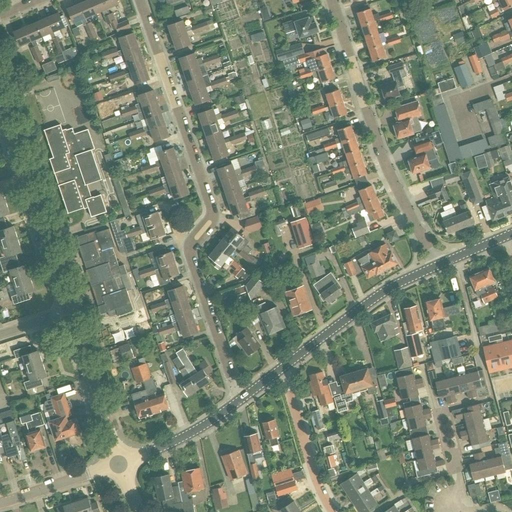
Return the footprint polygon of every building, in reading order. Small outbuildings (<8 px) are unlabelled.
[(85,18),(96,13),(90,0),(88,0),(79,4),(85,18)] [(113,13),(110,14),(103,0),(90,0),(96,13),(102,11),(107,25),(110,24),(110,23),(113,22),(113,20),(116,19),(113,13)] [(114,12),(111,7),(119,4),(116,0),(103,0),(110,14),(113,13),(114,12)] [(511,0),(497,0),(493,2),(493,3),(498,0),(502,5),(489,12),(492,18),(500,14),(499,13),(511,6),(511,0)] [(84,26),(88,23),(85,18),(79,4),(68,9),(74,23),(81,20),(84,26)] [(212,5),(211,6),(204,8),(206,14),(214,11),(212,5)] [(189,6),(182,8),(184,15),(191,12),(189,6)] [(361,25),(374,21),(370,9),(358,13),(361,25)] [(48,17),(54,32),(65,27),(59,13),(48,17)] [(315,22),(313,16),(295,22),(295,23),(293,23),(292,20),(283,23),(286,33),(296,30),(297,29),(300,38),(319,31),(318,30),(319,28),(318,25),(316,24),(316,22),(315,22)] [(56,37),(54,32),(48,17),(36,22),(42,37),(49,34),(52,39),(53,39),(59,53),(62,52),(56,37)] [(110,24),(113,31),(116,29),(118,33),(131,27),(128,20),(118,24),(116,19),(113,20),(113,22),(110,23),(110,24)] [(199,28),(201,27),(200,24),(192,27),(191,25),(185,27),(183,21),(168,26),(172,38),(187,33),(192,31),(192,30),(199,28)] [(365,37),(378,33),(374,21),(361,25),(365,37)] [(36,39),(42,37),(36,22),(25,27),(31,41),(33,47),(40,62),(44,60),(37,46),(38,45),(36,39)] [(91,32),(91,31),(94,29),(91,22),(88,23),(84,26),(88,34),(91,32)] [(201,31),(209,29),(207,25),(206,22),(200,24),(201,27),(199,28),(201,31)] [(20,46),(31,41),(25,27),(14,32),(20,46)] [(474,38),(482,35),(479,28),(471,31),(474,38)] [(98,37),(94,29),(91,31),(91,32),(88,34),(91,40),(86,42),(87,43),(81,46),(83,50),(96,45),(93,39),(98,37)] [(511,31),(508,33),(507,30),(500,33),(501,36),(500,37),(501,40),(502,41),(511,37),(511,31)] [(456,45),(464,42),(461,32),(452,36),(456,45)] [(123,50),(138,45),(134,33),(119,38),(123,49),(123,50)] [(187,33),(172,38),(176,49),(191,44),(187,33)] [(369,49),(382,45),(378,33),(365,37),(369,49)] [(500,37),(501,36),(500,33),(491,36),(494,43),(501,40),(500,37)] [(56,37),(62,52),(66,51),(59,36),(56,37)] [(486,42),(473,48),(478,59),(492,53),(487,42),(486,42)] [(275,51),(278,59),(279,62),(297,56),(305,54),(304,53),(301,43),(290,46),(275,51)] [(127,61),(142,56),(138,45),(123,50),(123,49),(118,51),(117,48),(108,51),(109,55),(110,54),(112,58),(118,56),(119,56),(125,54),(127,61)] [(373,61),(386,57),(382,45),(369,49),(373,61)] [(37,63),(40,62),(33,47),(30,48),(37,63)] [(327,54),(325,54),(323,47),(308,52),(304,53),(305,54),(297,56),(299,63),(307,61),(308,67),(305,68),(305,71),(307,77),(314,75),(313,72),(318,70),(331,66),(327,54)] [(109,55),(108,51),(101,53),(104,61),(112,58),(110,54),(109,55)] [(184,70),(198,65),(204,63),(205,67),(212,64),(211,61),(212,60),(211,57),(203,59),(202,57),(196,59),(194,53),(180,59),(184,70)] [(211,61),(212,64),(220,61),(219,58),(218,54),(211,57),(212,60),(211,61)] [(253,67),(259,64),(256,55),(249,58),(253,67)] [(476,75),(482,73),(476,55),(469,57),(476,75)] [(509,59),(508,55),(501,58),(504,65),(511,61),(510,58),(509,59)] [(131,72),(146,67),(142,56),(127,61),(131,72)] [(407,76),(402,62),(388,66),(390,74),(392,74),(394,82),(381,86),(383,93),(382,95),(383,98),(385,99),(385,100),(400,95),(397,88),(405,86),(402,77),(407,76)] [(462,87),(473,83),(465,64),(454,68),(462,87)] [(187,81),(202,76),(198,65),(184,70),(187,81)] [(318,70),(322,82),(335,78),(331,66),(318,70)] [(146,67),(131,72),(125,74),(126,78),(132,76),(135,84),(150,79),(146,67)] [(118,81),(126,78),(125,74),(124,71),(117,73),(119,77),(117,77),(118,81)] [(48,83),(60,79),(58,73),(46,77),(48,83)] [(111,83),(118,81),(117,77),(119,77),(117,73),(109,76),(111,83)] [(191,93),(206,88),(202,76),(187,81),(191,93)] [(219,83),(220,87),(228,84),(226,77),(219,79),(220,83),(219,83)] [(453,78),(448,80),(451,90),(456,88),(453,78)] [(219,83),(220,83),(219,79),(210,82),(213,90),(220,87),(219,83)] [(451,90),(448,80),(443,81),(446,91),(451,90)] [(446,91),(443,81),(438,83),(441,93),(446,91)] [(511,92),(505,95),(505,94),(503,94),(502,91),(504,90),(502,84),(493,88),(498,101),(506,99),(507,102),(511,99),(511,92)] [(206,88),(191,93),(195,104),(210,99),(206,88)] [(137,109),(158,102),(154,90),(139,95),(141,102),(135,105),(136,106),(127,108),(129,112),(130,111),(131,115),(138,113),(137,109)] [(330,106),(343,102),(339,90),(326,94),(330,106)] [(96,93),(98,102),(108,100),(105,91),(96,93)] [(441,93),(431,96),(432,102),(443,98),(441,93)] [(444,103),(443,98),(432,102),(434,107),(444,103)] [(494,106),(491,99),(473,105),(475,112),(494,106)] [(398,139),(414,134),(414,133),(422,130),(418,117),(422,116),(417,100),(394,108),(399,123),(393,125),(395,131),(394,133),(395,136),(397,137),(398,139)] [(147,118),(161,113),(158,102),(137,109),(138,113),(144,111),(147,118)] [(343,102),(330,106),(334,118),(347,114),(343,102)] [(434,113),(446,109),(444,103),(434,107),(432,107),(434,113)] [(297,107),(292,109),(295,117),(310,112),(308,106),(298,109),(297,107)] [(123,118),(131,115),(130,111),(129,112),(127,108),(121,111),(123,118)] [(213,109),(199,114),(203,125),(223,118),(222,115),(221,113),(215,115),(213,109)] [(436,118),(448,114),(446,109),(434,113),(436,118)] [(237,110),(229,112),(230,116),(231,116),(232,119),(239,117),(237,110)] [(224,122),(232,119),(231,116),(230,116),(229,112),(222,115),(223,118),(203,125),(206,137),(221,132),(219,125),(224,123),(224,122)] [(151,130),(165,125),(161,113),(147,118),(149,125),(143,127),(143,128),(145,132),(151,130)] [(450,120),(448,114),(436,118),(438,124),(450,120)] [(452,125),(450,120),(438,124),(439,129),(452,125)] [(63,131),(60,125),(44,130),(54,157),(50,159),(55,173),(56,172),(61,185),(59,185),(68,213),(88,206),(92,217),(107,212),(101,194),(92,197),(87,184),(102,179),(92,150),(95,149),(88,129),(74,134),(72,128),(63,131)] [(165,125),(151,130),(155,141),(169,136),(165,125)] [(453,130),(452,125),(439,129),(441,134),(453,130)] [(338,130),(342,142),(355,138),(351,126),(338,130)] [(138,134),(137,134),(138,138),(146,135),(145,132),(143,128),(137,130),(138,134)] [(308,142),(318,139),(331,135),(329,128),(311,133),(306,135),(307,137),(308,142)] [(131,140),(138,138),(137,134),(138,134),(137,130),(129,133),(131,140)] [(455,136),(453,130),(441,134),(443,140),(455,136)] [(439,131),(430,134),(434,145),(443,143),(439,131)] [(225,143),(221,132),(206,137),(210,148),(225,143)] [(245,132),(236,135),(237,139),(239,138),(240,142),(247,139),(245,132)] [(504,132),(494,135),(487,137),(491,149),(505,144),(502,133),(504,132)] [(239,138),(237,139),(236,135),(229,138),(230,141),(232,145),(240,142),(239,138)] [(457,141),(455,136),(443,140),(445,145),(457,141)] [(359,150),(355,138),(342,142),(346,154),(359,150)] [(413,174),(430,168),(428,160),(436,158),(430,140),(414,146),(417,154),(420,153),(421,156),(408,160),(410,167),(410,168),(411,172),(412,172),(413,174)] [(481,140),(475,141),(479,154),(485,152),(481,140)] [(225,143),(210,148),(214,160),(229,155),(227,148),(232,146),(232,145),(230,141),(225,143)] [(459,147),(457,141),(445,145),(450,163),(459,147)] [(475,141),(470,143),(474,155),(479,154),(475,141)] [(470,143),(464,145),(468,157),(474,155),(470,143)] [(464,145),(459,147),(450,163),(468,157),(464,145)] [(503,162),(511,158),(511,153),(509,145),(498,149),(503,162)] [(163,165),(177,159),(173,148),(159,153),(161,158),(155,160),(155,163),(141,168),(142,172),(157,166),(163,165)] [(488,168),(495,166),(493,159),(500,157),(497,149),(483,153),(488,168)] [(350,166),(363,162),(359,150),(346,154),(348,160),(339,163),(340,166),(344,165),(345,168),(350,166)] [(125,217),(131,215),(110,153),(104,155),(125,217)] [(315,156),(309,158),(311,165),(317,162),(315,156)] [(167,176),(181,171),(177,159),(163,165),(167,176)] [(363,162),(350,166),(354,178),(367,174),(363,162)] [(222,181),(236,176),(232,164),(218,169),(222,181)] [(312,174),(320,171),(318,164),(310,167),(312,174)] [(250,171),(251,174),(258,172),(256,165),(248,168),(249,171),(250,171)] [(157,166),(142,172),(143,175),(158,170),(157,166)] [(243,177),(251,174),(250,171),(249,171),(248,168),(241,170),(243,177)] [(165,189),(185,182),(181,171),(167,176),(169,183),(163,185),(163,186),(165,189)] [(473,206),(479,203),(483,202),(471,171),(460,175),(473,206)] [(281,180),(293,178),(292,172),(280,174),(281,180)] [(446,184),(460,180),(458,172),(444,176),(446,184)] [(225,192),(240,187),(236,176),(222,181),(225,192)] [(509,198),(511,196),(511,184),(509,177),(503,179),(501,178),(496,180),(496,182),(490,184),(493,194),(499,192),(506,189),(509,198)] [(325,193),(339,189),(336,180),(322,184),(325,193)] [(185,182),(165,189),(163,186),(157,188),(158,191),(156,192),(158,195),(166,193),(172,191),(174,199),(189,194),(185,182)] [(449,199),(443,184),(427,191),(431,200),(439,197),(441,202),(449,199)] [(364,202),(376,197),(372,185),(359,190),(364,202)] [(229,203),(250,196),(249,193),(248,191),(242,193),(240,187),(225,192),(229,203)] [(151,198),(158,195),(156,192),(158,191),(157,188),(148,191),(151,198)] [(264,188),(256,190),(257,194),(258,194),(259,197),(266,195),(264,188)] [(511,196),(509,198),(506,189),(499,192),(507,215),(511,212),(511,196)] [(250,196),(251,200),(259,197),(258,194),(257,194),(256,190),(249,193),(250,196)] [(493,220),(507,215),(499,192),(493,194),(495,198),(486,201),(493,220)] [(250,196),(229,203),(233,215),(238,214),(240,220),(255,215),(253,208),(248,209),(245,203),(251,201),(251,200),(250,196)] [(353,209),(351,204),(346,207),(349,216),(367,209),(369,214),(367,214),(370,222),(384,216),(376,197),(364,202),(359,204),(358,205),(359,207),(353,209)] [(308,214),(323,209),(319,198),(304,203),(308,214)] [(0,223),(6,222),(4,215),(9,213),(5,201),(0,202),(0,223)] [(456,216),(461,228),(463,227),(465,229),(474,225),(474,223),(475,222),(470,210),(470,211),(466,203),(460,206),(463,213),(456,216)] [(461,228),(456,216),(453,208),(440,214),(443,221),(448,233),(461,228)] [(158,211),(148,215),(147,212),(136,216),(140,225),(142,230),(162,223),(158,211)] [(250,233),(262,229),(259,216),(246,220),(250,233)] [(299,249),(314,244),(306,217),(290,222),(299,249)] [(123,240),(120,231),(120,232),(116,220),(110,221),(121,253),(126,252),(126,254),(127,254),(123,240)] [(276,234),(281,233),(279,228),(280,227),(286,224),(285,220),(273,224),(276,234)] [(355,238),(370,232),(365,220),(356,223),(358,228),(356,229),(357,232),(353,233),(355,238)] [(0,238),(2,244),(18,239),(14,226),(8,228),(6,222),(0,223),(0,238)] [(319,222),(312,225),(314,230),(321,228),(319,222)] [(133,233),(134,236),(142,233),(142,234),(148,232),(151,240),(166,235),(162,223),(142,230),(140,225),(139,225),(140,227),(133,229),(135,232),(133,233)] [(252,250),(246,245),(249,242),(232,228),(224,238),(236,248),(240,251),(241,252),(243,249),(249,254),(252,250)] [(116,247),(110,229),(97,233),(96,231),(76,237),(78,243),(80,242),(81,246),(79,246),(85,262),(84,262),(100,314),(108,312),(109,317),(117,314),(118,315),(133,310),(127,291),(131,290),(126,273),(127,273),(124,264),(119,266),(113,248),(116,247)] [(133,233),(135,232),(133,229),(125,231),(124,230),(120,231),(123,240),(132,237),(134,236),(133,233)] [(392,241),(398,238),(395,231),(388,234),(392,241)] [(123,240),(127,254),(137,250),(132,237),(123,240)] [(229,257),(236,248),(224,238),(216,247),(229,257)] [(0,261),(1,266),(18,260),(16,253),(22,251),(18,239),(2,244),(5,256),(0,257),(0,261)] [(370,263),(376,274),(377,275),(398,263),(390,251),(386,243),(371,251),(377,261),(373,263),(372,262),(370,263)] [(161,268),(175,263),(171,251),(167,253),(165,247),(149,253),(151,259),(157,257),(161,268)] [(221,266),(229,257),(216,247),(209,256),(213,260),(211,263),(218,270),(221,267),(221,266)] [(246,256),(249,254),(243,249),(241,252),(240,251),(238,254),(245,260),(248,257),(246,256)] [(373,263),(377,261),(371,251),(367,254),(358,260),(362,267),(368,278),(376,274),(370,263),(372,262),(373,263)] [(249,254),(246,256),(248,257),(245,260),(251,264),(251,265),(256,259),(249,254)] [(260,263),(256,259),(251,265),(251,264),(250,265),(255,269),(260,263)] [(14,283),(30,278),(26,265),(20,266),(18,260),(1,266),(4,273),(10,271),(14,283)] [(245,280),(250,274),(233,260),(228,266),(234,271),(232,274),(238,279),(240,276),(245,280)] [(349,277),(357,274),(351,261),(344,264),(349,277)] [(312,279),(321,275),(316,262),(307,266),(312,279)] [(155,270),(156,274),(157,276),(160,286),(171,282),(169,278),(179,275),(175,263),(161,268),(155,270)] [(156,274),(155,270),(154,267),(146,269),(147,273),(148,272),(149,276),(156,274)] [(492,300),(498,298),(494,287),(492,287),(490,284),(495,282),(488,268),(479,272),(492,300)] [(148,272),(147,273),(146,269),(139,272),(140,275),(135,277),(136,281),(149,276),(148,272)] [(484,304),(492,300),(479,272),(470,276),(476,290),(480,289),(481,292),(479,293),(484,304)] [(251,300),(260,289),(265,283),(254,275),(245,286),(251,300)] [(335,298),(342,293),(335,284),(338,283),(332,276),(330,278),(328,275),(314,285),(321,295),(320,296),(324,302),(327,300),(329,303),(330,302),(332,304),(337,300),(335,298)] [(30,278),(14,283),(18,294),(11,296),(14,304),(31,299),(28,291),(34,290),(30,278)] [(237,295),(246,292),(244,285),(235,289),(237,295)] [(166,305),(187,298),(183,286),(168,291),(171,298),(165,300),(165,301),(166,305)] [(295,315),(310,309),(302,287),(287,292),(295,315)] [(176,314),(191,309),(187,298),(166,305),(165,301),(157,304),(158,307),(159,307),(161,310),(167,308),(168,309),(174,307),(176,314)] [(446,329),(443,317),(445,317),(441,299),(425,303),(429,320),(431,320),(433,332),(446,329)] [(255,312),(254,306),(251,300),(243,303),(246,310),(242,311),(244,316),(255,312)] [(254,306),(255,312),(257,316),(259,315),(267,335),(285,327),(277,307),(268,310),(265,302),(254,306)] [(158,307),(157,304),(150,306),(152,313),(161,310),(159,307),(158,307)] [(416,306),(414,304),(410,305),(409,308),(404,309),(407,322),(403,323),(405,333),(411,357),(418,355),(412,332),(422,330),(417,306),(416,306)] [(174,327),(194,320),(191,309),(176,314),(178,321),(172,323),(172,324),(165,326),(166,330),(167,330),(168,333),(175,331),(174,327)] [(398,333),(393,323),(395,322),(391,314),(371,323),(375,332),(377,331),(381,341),(398,333)] [(249,355),(261,346),(251,333),(257,329),(249,317),(241,323),(245,328),(240,332),(240,333),(232,338),(240,349),(243,347),(249,355)] [(194,320),(174,327),(175,331),(181,329),(184,337),(198,332),(194,320)] [(490,333),(488,325),(478,327),(480,336),(490,333)] [(160,336),(168,333),(167,330),(166,330),(165,326),(158,329),(160,336)] [(430,343),(430,344),(433,356),(434,362),(440,360),(443,359),(460,355),(458,349),(455,337),(438,341),(430,343)] [(124,360),(133,357),(129,343),(119,346),(119,348),(110,351),(114,362),(123,359),(124,360)] [(511,356),(509,343),(497,346),(503,372),(511,370),(511,356)] [(27,368),(43,363),(39,351),(33,353),(30,345),(14,351),(16,358),(23,356),(27,368)] [(497,346),(483,349),(489,375),(503,372),(497,346)] [(399,369),(413,366),(408,347),(394,350),(399,369)] [(170,384),(177,382),(169,361),(165,353),(160,355),(163,363),(170,384)] [(191,367),(190,366),(185,359),(184,358),(181,360),(181,361),(199,389),(210,381),(207,375),(213,371),(205,359),(198,364),(202,370),(197,373),(193,366),(191,367)] [(7,377),(13,375),(11,367),(17,366),(16,360),(4,362),(7,377)] [(188,396),(199,389),(181,361),(176,365),(186,380),(180,384),(188,396)] [(43,363),(27,368),(31,380),(24,382),(27,390),(28,390),(30,395),(45,390),(43,385),(41,378),(47,376),(43,363)] [(144,381),(152,378),(146,363),(139,365),(144,381)] [(136,383),(144,381),(139,365),(131,368),(136,383)] [(396,377),(398,388),(416,384),(415,379),(413,373),(412,367),(402,370),(403,376),(396,377)] [(359,389),(360,392),(367,390),(369,395),(377,392),(375,384),(372,385),(367,369),(354,373),(359,389)] [(428,372),(432,388),(437,387),(440,399),(446,397),(450,396),(446,379),(438,381),(435,370),(428,372)] [(478,370),(467,373),(471,390),(472,392),(472,393),(473,398),(478,396),(477,392),(476,389),(482,388),(482,387),(487,386),(483,370),(478,371),(478,370)] [(324,380),(322,372),(309,376),(311,381),(309,382),(313,396),(318,395),(321,406),(334,402),(331,391),(330,391),(326,380),(324,380)] [(360,392),(359,389),(354,373),(341,376),(345,391),(333,394),(338,413),(348,410),(346,403),(353,401),(353,394),(360,392)] [(467,373),(456,376),(461,393),(466,392),(471,390),(467,373)] [(8,384),(11,383),(12,381),(11,377),(9,376),(5,377),(4,379),(5,383),(8,384)] [(456,376),(446,379),(450,396),(455,395),(461,393),(456,376)] [(144,381),(148,393),(154,413),(169,408),(164,393),(156,395),(155,391),(156,391),(152,378),(144,381)] [(416,384),(398,388),(401,399),(409,397),(410,401),(418,399),(417,395),(419,395),(417,389),(416,384)] [(140,418),(154,413),(148,393),(141,395),(142,400),(134,402),(140,418)] [(55,411),(64,437),(81,432),(77,420),(68,423),(66,418),(71,416),(64,394),(51,399),(55,410),(55,411)] [(386,409),(391,407),(396,406),(396,405),(395,398),(383,401),(386,409)] [(410,401),(403,403),(404,408),(403,408),(406,419),(423,415),(422,410),(421,404),(419,404),(418,399),(410,401)] [(386,409),(383,401),(383,400),(376,401),(381,418),(388,417),(386,409)] [(316,410),(314,404),(310,405),(312,412),(318,430),(317,430),(319,437),(325,436),(323,429),(324,428),(319,410),(316,410)] [(467,412),(463,413),(464,418),(465,424),(482,420),(480,410),(482,409),(481,404),(466,407),(467,412)] [(15,420),(11,410),(6,411),(9,422),(15,420)] [(48,412),(51,422),(50,422),(52,428),(56,440),(64,437),(55,411),(55,410),(48,412)] [(4,424),(6,423),(9,422),(6,411),(1,413),(4,424)] [(45,424),(41,412),(31,415),(31,414),(19,417),(21,424),(26,423),(29,433),(26,434),(32,452),(46,447),(41,429),(37,431),(36,427),(45,424)] [(406,420),(402,421),(404,429),(406,430),(409,429),(410,434),(425,430),(424,426),(426,425),(424,419),(423,415),(406,419),(406,420)] [(273,420),(272,419),(270,420),(269,421),(262,423),(267,439),(269,439),(271,447),(279,445),(277,436),(279,436),(275,420),(273,420)] [(4,445),(8,455),(8,456),(9,459),(20,455),(19,452),(24,450),(22,444),(23,444),(15,420),(9,422),(6,423),(9,434),(2,437),(4,444),(4,445)] [(482,420),(465,424),(467,430),(468,434),(485,430),(482,420)] [(329,441),(344,437),(342,430),(327,435),(329,441)] [(425,430),(410,434),(411,438),(411,440),(413,449),(431,445),(430,440),(428,434),(427,434),(425,430)] [(485,430),(468,434),(469,439),(472,450),(490,446),(489,441),(488,441),(485,430)] [(257,433),(256,434),(255,433),(251,433),(250,435),(244,436),(248,453),(247,454),(253,479),(260,478),(255,459),(263,457),(261,450),(257,433)] [(381,449),(379,441),(375,442),(377,451),(380,461),(387,459),(383,448),(381,449)] [(496,456),(490,458),(494,475),(504,472),(504,470),(503,465),(511,462),(508,449),(508,447),(506,441),(498,443),(499,448),(494,449),(496,456)] [(327,455),(335,453),(333,445),(325,447),(327,455)] [(431,445),(413,449),(416,459),(433,455),(432,450),(431,445)] [(236,480),(242,477),(241,475),(247,473),(238,450),(222,456),(230,479),(235,477),(236,480)] [(483,452),(477,453),(478,458),(479,461),(483,477),(494,475),(490,458),(485,459),(483,452)] [(329,468),(338,465),(335,454),(326,456),(329,468)] [(419,470),(416,471),(417,477),(430,474),(429,469),(436,467),(435,461),(433,455),(416,459),(418,470),(419,470)] [(475,462),(468,463),(473,480),(483,477),(479,461),(475,462)] [(331,478),(337,476),(340,474),(338,466),(334,467),(328,469),(331,478)] [(180,494),(186,493),(204,489),(199,468),(181,472),(183,481),(178,483),(178,485),(179,485),(180,494)] [(348,495),(377,476),(376,475),(371,478),(370,478),(363,483),(358,476),(366,471),(364,468),(356,473),(357,474),(341,485),(348,495)] [(276,486),(294,480),(292,473),(273,479),(276,486)] [(171,487),(169,475),(153,478),(158,501),(162,500),(164,511),(167,511),(184,508),(182,502),(179,485),(171,487)] [(354,505),(384,486),(382,485),(370,493),(365,486),(373,482),(374,484),(379,480),(377,476),(348,495),(354,505)] [(294,480),(276,486),(279,496),(297,490),(294,480)] [(471,497),(478,496),(474,483),(468,485),(471,497)] [(384,486),(354,505),(358,511),(366,511),(378,505),(372,497),(379,492),(380,493),(386,490),(384,486)] [(216,509),(229,507),(226,491),(225,487),(212,489),(216,509)] [(99,511),(97,502),(90,505),(87,498),(75,502),(78,511),(99,511)] [(394,507),(386,511),(397,511),(395,509),(403,503),(401,500),(394,505),(395,506),(394,507)] [(301,511),(294,501),(286,507),(282,501),(271,508),(273,511),(279,511),(280,511),(301,511)] [(78,511),(75,502),(63,506),(64,506),(57,509),(58,511),(78,511)]
